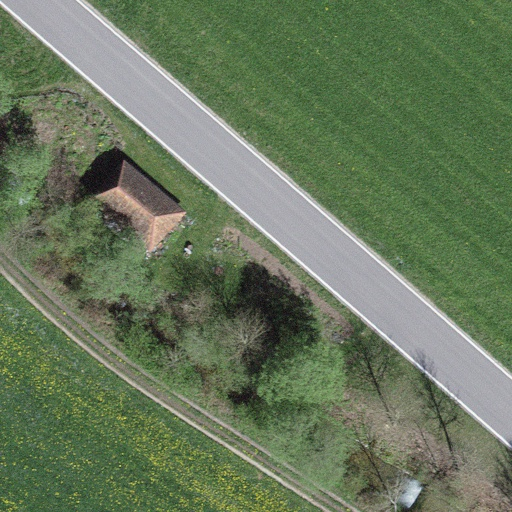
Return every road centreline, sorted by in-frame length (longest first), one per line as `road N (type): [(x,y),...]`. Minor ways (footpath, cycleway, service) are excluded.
road 1 (tertiary): [(511,413),(38,0)]
road 2 (track): [(0,259),(64,322),(149,387),(339,511)]
